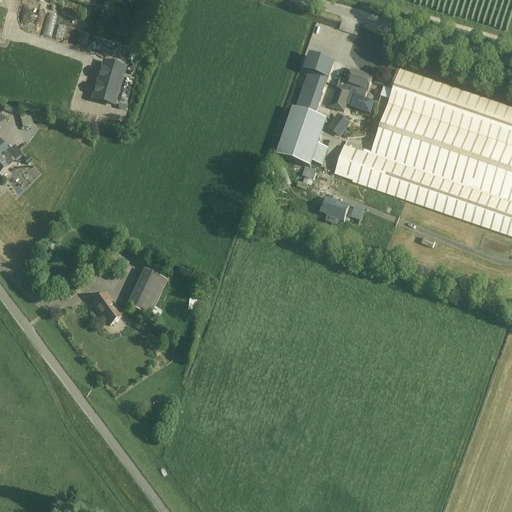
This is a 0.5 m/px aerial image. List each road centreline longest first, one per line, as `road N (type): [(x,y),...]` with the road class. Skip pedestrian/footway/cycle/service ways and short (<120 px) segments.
road 1 (tertiary): [(166,511),(0,290)]
road 2 (tertiary): [(511,62),(301,0)]
